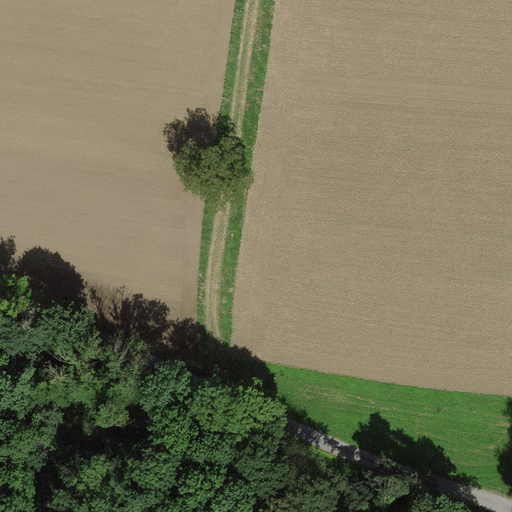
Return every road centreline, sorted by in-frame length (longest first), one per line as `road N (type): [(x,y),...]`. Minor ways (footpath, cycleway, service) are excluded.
road 1 (track): [(511,510),(245,412),(0,301)]
road 2 (track): [(245,412),(215,320),(220,208),(256,0)]
